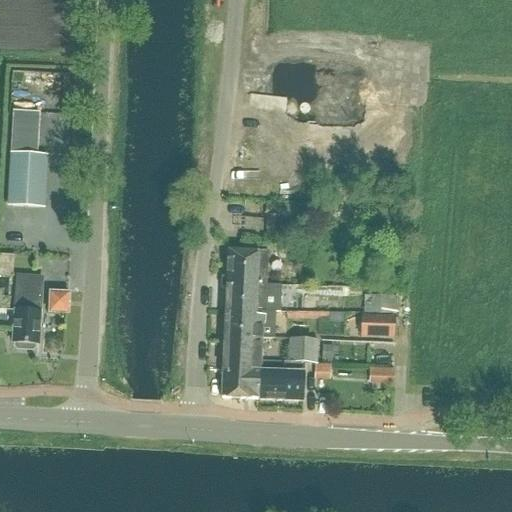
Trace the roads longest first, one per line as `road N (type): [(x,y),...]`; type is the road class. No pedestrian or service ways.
road 1 (unclassified): [(194,430),(197,308),(234,0)]
road 2 (unclassified): [(85,422),(104,0)]
road 3 (tertiary): [(511,446),(194,430)]
